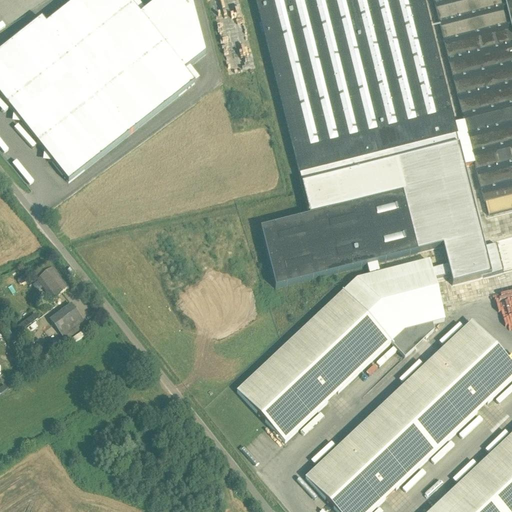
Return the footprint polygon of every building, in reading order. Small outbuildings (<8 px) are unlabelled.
[(42,20),(0,53),(0,97),(7,106),(13,114),(22,116),(21,125),(38,145),(44,153),(53,154),(52,163),(68,184),(131,134),(194,85),(184,72),(206,55),(191,0),(160,0),(140,16),(133,7),(127,0),(78,0),(46,26),(42,20)] [(254,0),(299,177),(309,174),(455,137),(457,136),(423,0),(254,0)] [(511,0),(433,0),(484,204),(511,196),(511,0)] [(455,137),(309,174),(311,184),(424,155),(457,147),(456,142),(455,137)] [(309,218),(260,230),(275,289),(367,266),(377,264),(417,254),(442,248),(447,267),(431,271),(434,281),(450,277),(452,287),(491,277),(502,274),(496,246),(484,249),(464,168),(459,146),(457,147),(424,155),(311,184),(301,186),(309,218)] [(511,210),(511,196),(484,204),(488,216),(511,210)] [(483,242),(493,240),(491,229),(481,231),(483,242)] [(342,294),(236,393),(268,427),(284,445),(390,345),(404,360),(434,332),(433,325),(445,322),(434,281),(431,271),(429,262),(380,275),(370,277),(357,281),(342,294)] [(52,302),(69,289),(54,269),(37,282),(52,302)] [(65,343),(87,326),(71,305),(49,321),(65,343)] [(511,367),(471,324),(305,480),(334,511),(373,511),(511,381),(511,367)] [(499,403),(511,392),(511,383),(509,387),(495,398),(499,403)] [(511,511),(511,436),(431,511),(511,511)]
